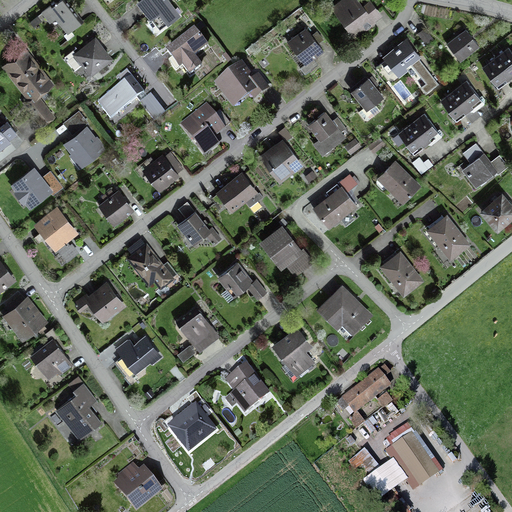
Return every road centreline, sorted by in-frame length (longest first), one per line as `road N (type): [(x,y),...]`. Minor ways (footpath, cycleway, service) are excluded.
road 1 (residential): [(52,298),(400,25),(409,0)]
road 2 (unclassified): [(189,501),(407,328)]
road 3 (residential): [(135,422),(342,262)]
road 4 (residential): [(52,298),(135,422)]
road 5 (unclassified): [(407,328),(511,245)]
